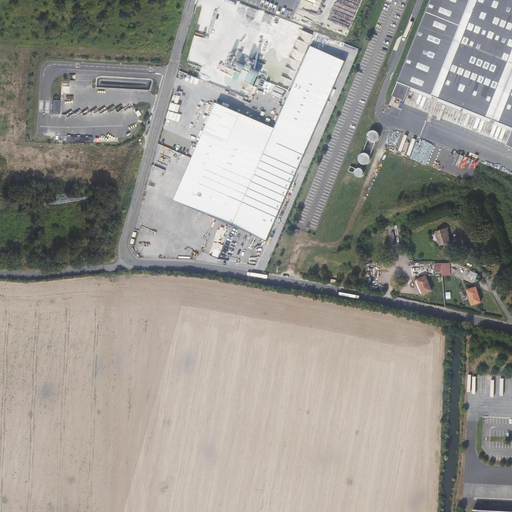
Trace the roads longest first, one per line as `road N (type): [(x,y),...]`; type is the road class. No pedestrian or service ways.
road 1 (residential): [(131,264),(263,278),(511,329)]
road 2 (unclassified): [(131,264),(124,236),(190,0)]
road 3 (residential): [(0,274),(131,264)]
